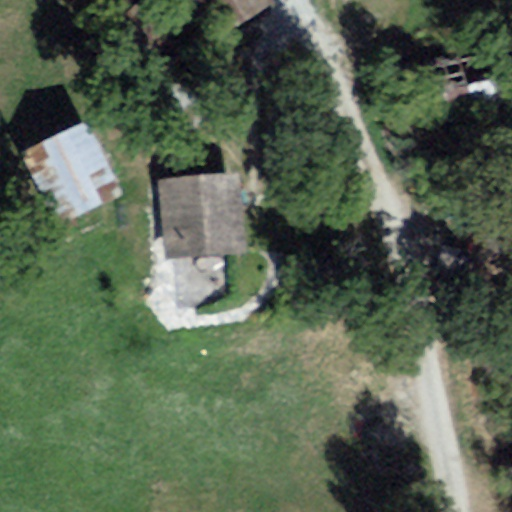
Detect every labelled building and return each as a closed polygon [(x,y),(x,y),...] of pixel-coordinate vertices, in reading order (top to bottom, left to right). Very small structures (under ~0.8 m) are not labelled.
[(77,0),(87,15),(109,0),(77,0)] [(262,0),(187,0),(209,35),(264,1),(262,0)] [(457,48),(389,61),(400,119),(468,107),(457,48)] [(81,127),(31,154),(64,217),(115,191),(81,127)] [(235,178),(163,183),(169,254),(240,248),(235,178)]
